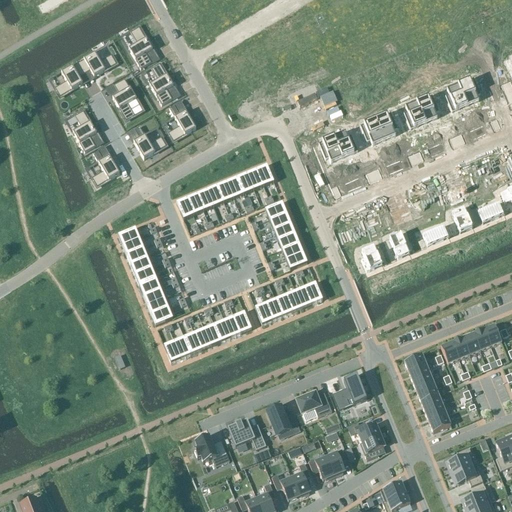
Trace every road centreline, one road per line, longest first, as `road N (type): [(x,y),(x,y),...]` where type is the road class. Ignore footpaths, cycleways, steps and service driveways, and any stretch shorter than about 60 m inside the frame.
road 1 (unclassified): [(318,218),(511,137)]
road 2 (residential): [(364,360),(200,428)]
road 3 (unclassified): [(8,287),(145,193)]
road 4 (unclassified): [(318,218),(374,356)]
road 5 (unclassified): [(232,144),(266,128),(280,131),(318,218)]
road 6 (residential): [(386,358),(511,307)]
road 7 (unclassified): [(189,64),(298,0)]
